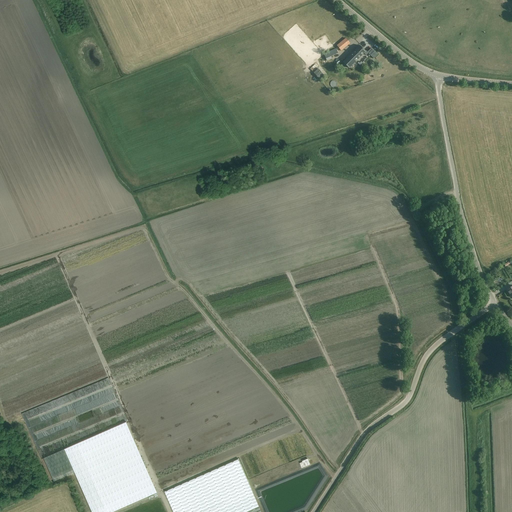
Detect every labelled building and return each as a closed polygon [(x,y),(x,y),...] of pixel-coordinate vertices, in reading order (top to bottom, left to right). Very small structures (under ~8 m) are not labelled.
[(347,38),(338,45),(341,50),(350,43),(347,38)] [(366,51),(366,52),(360,46),(343,63),(348,69),(364,53),(366,56),(368,53),(374,59),(378,55),(372,48),(367,52),(366,51)] [(337,54),(335,50),(322,55),(328,67),(333,64),(330,58),(337,54)] [(324,76),(318,69),(313,73),(320,80),(324,76)] [(108,374),(27,422),(35,436),(36,430),(40,436),(43,434),(43,435),(49,440),(49,445),(41,444),(45,451),(79,431),(79,426),(84,426),(82,421),(79,424),(70,423),(69,436),(66,432),(60,439),(61,422),(88,406),(90,408),(91,400),(115,386),(108,374)] [(128,424),(43,461),(53,486),(77,476),(92,511),(117,511),(158,494),(128,424)] [(260,511),(238,459),(164,492),(172,511),(260,511)]
